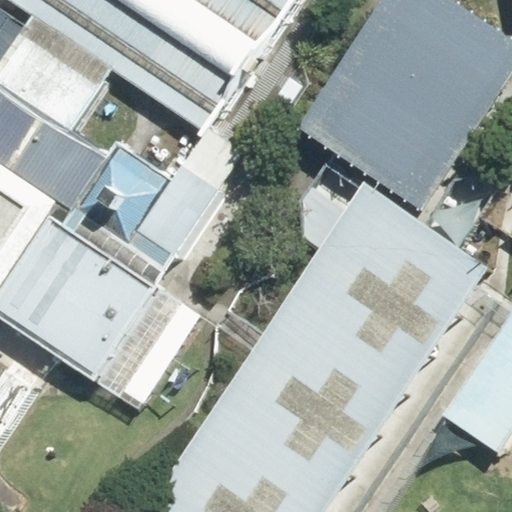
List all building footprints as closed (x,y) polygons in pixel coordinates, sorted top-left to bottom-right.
[(0,0),(0,171),(179,290),(265,162),(221,132),(310,0),(309,0),(0,0)] [(511,84),(511,62),(417,0),(394,0),(308,129),(428,210),(511,84)] [(0,325),(130,412),(202,306),(179,290),(0,171),(0,325)] [(342,511),(503,274),(371,186),(151,511),(342,511)] [(511,335),(455,420),(505,453),(511,442),(511,335)] [(0,454),(49,383),(18,361),(0,387),(0,454)]
